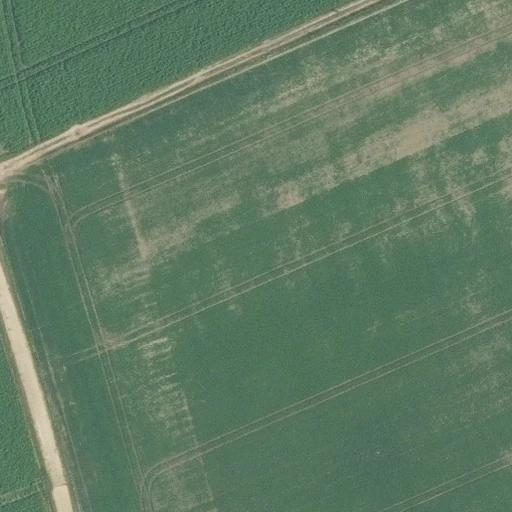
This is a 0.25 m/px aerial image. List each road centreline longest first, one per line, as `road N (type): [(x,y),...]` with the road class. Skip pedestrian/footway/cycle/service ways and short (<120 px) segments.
road 1 (track): [(0,174),(365,0)]
road 2 (track): [(0,281),(63,511)]
